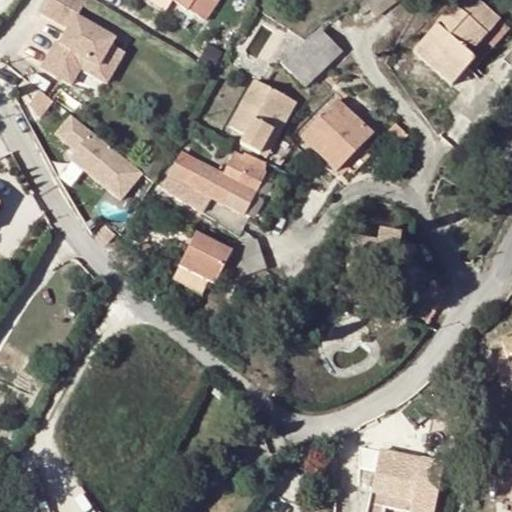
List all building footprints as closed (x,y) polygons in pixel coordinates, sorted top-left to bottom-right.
[(70,88),(79,70),(84,61),(112,75),(125,54),(112,46),(115,39),(77,17),(85,0),(48,0),(41,14),(67,31),(60,45),(55,43),(40,70),(70,88)] [(170,0),(205,22),(219,1),(217,0),(170,0)] [(371,11),(385,0),(371,0),(366,4),(371,11)] [(459,0),(413,51),(452,87),(475,61),(468,54),(499,20),(477,0),(459,0)] [(510,30),(499,20),(468,54),(475,61),(479,65),(510,30)] [(321,30),(282,65),(303,88),(341,52),(321,30)] [(84,61),(79,70),(106,86),(112,75),(84,61)] [(240,144),(260,155),(290,101),(255,82),(229,128),(243,136),(240,144)] [(301,137),(337,173),(344,165),(367,142),(373,134),(337,100),(301,137)] [(290,101),(260,155),(267,159),(297,105),(290,101)] [(118,202),(142,173),(71,116),(56,135),(75,152),(69,159),(118,202)] [(367,142),(344,165),(353,174),(375,151),(367,142)] [(209,199),(222,176),(180,154),(164,185),(175,192),(180,184),(209,199)] [(226,209),(251,160),(243,155),(241,160),(231,155),(222,176),(209,199),(226,209)] [(264,166),(251,160),(226,209),(243,217),(265,176),(264,166)] [(106,225),(98,234),(108,244),(117,235),(106,225)] [(386,280),(383,299),(404,302),(413,250),(400,248),(401,236),(378,231),(376,242),(354,239),(347,272),(365,276),(386,280)] [(144,234),(138,249),(150,253),(155,237),(144,234)] [(228,251),(197,235),(173,281),(202,297),(208,285),(214,288),(232,252),(228,251)] [(258,242),(228,251),(232,252),(236,264),(262,256),(258,242)] [(262,256),(236,264),(241,280),(266,271),(262,256)] [(365,276),(347,272),(346,279),(364,283),(365,276)] [(381,310),(383,299),(386,280),(365,276),(364,283),(359,306),(381,310)] [(511,375),(511,340),(503,343),(505,348),(492,352),(502,379),(511,375)] [(76,353),(64,347),(51,373),(63,378),(76,353)] [(381,453),(369,511),(371,511),(389,511),(390,510),(398,511),(436,511),(445,466),(381,453)] [(499,462),(496,474),(498,503),(511,503),(511,468),(511,462),(499,462)] [(329,511),(331,504),(323,502),(320,511),(329,511)]
